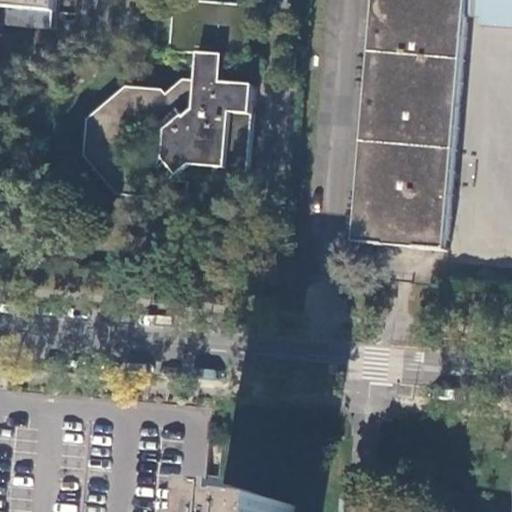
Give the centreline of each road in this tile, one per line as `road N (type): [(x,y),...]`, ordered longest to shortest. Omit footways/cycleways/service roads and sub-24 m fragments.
road 1 (secondary): [(0,330),(376,362)]
road 2 (residential): [(366,511),(376,362)]
road 3 (secondary): [(376,362),(511,373)]
